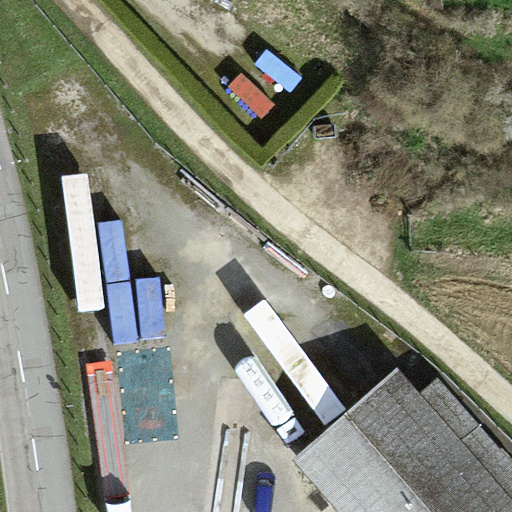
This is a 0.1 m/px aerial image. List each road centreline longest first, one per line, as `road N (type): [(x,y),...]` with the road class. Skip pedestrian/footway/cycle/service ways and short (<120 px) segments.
road 1 (track): [(66,0),(190,133),(341,272),(511,408)]
road 2 (tertiary): [(39,511),(0,308)]
